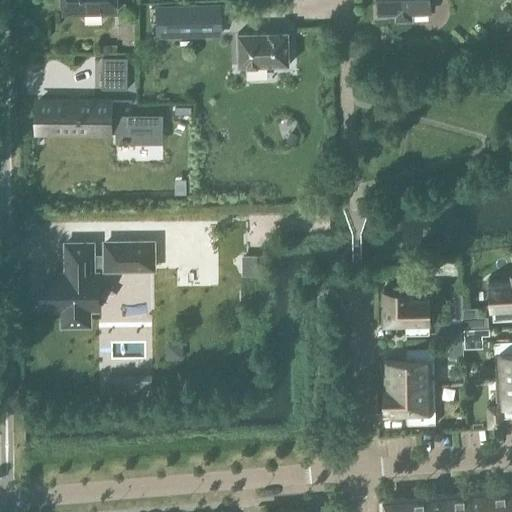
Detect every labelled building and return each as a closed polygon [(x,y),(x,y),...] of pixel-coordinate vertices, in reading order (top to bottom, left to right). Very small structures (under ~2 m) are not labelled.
[(62,0),(63,13),(98,12),(117,12),(116,0),(62,0)] [(411,13),(430,12),(429,0),(379,0),(380,14),(396,13),(397,17),(400,20),(408,20),(411,17),(411,13)] [(182,6),(157,7),(158,34),(182,34),(182,6)] [(280,32),(269,32),(240,33),(238,33),(238,35),(239,35),(239,64),(239,66),(241,66),(248,65),(248,66),(258,66),(258,65),(288,64),(288,65),(290,65),(290,63),(289,63),(289,34),(289,31),(287,32),(280,32)] [(111,44),(103,44),(103,52),(111,52),(111,51),(111,45),(111,44)] [(128,57),(102,57),(102,89),(128,89),(128,88),(124,88),(124,58),(128,58),(128,57)] [(39,100),(39,126),(40,126),(117,127),(116,141),(121,141),(121,142),(128,142),(152,142),(152,125),(162,125),(162,128),(163,128),(163,114),(118,114),(118,102),(118,100),(39,100)] [(291,131),(286,141),(294,145),(299,136),(291,131)] [(106,242),(106,255),(94,255),(94,243),(66,243),(66,275),(55,275),(55,286),(51,286),(51,309),(63,309),(63,319),(69,324),(84,324),(89,319),(89,308),(98,308),(98,274),(94,275),(94,265),(106,265),(106,269),(154,269),(154,242),(106,242)] [(511,280),(491,281),(493,321),(511,319),(511,280)] [(382,304),(382,313),(385,313),(385,323),(406,322),(406,334),(429,334),(429,295),(412,295),(412,290),(403,290),(403,289),(394,289),(394,290),(385,291),(385,304),(382,304)] [(488,317),(478,317),(464,318),(464,329),(475,328),(488,328),(488,317)] [(436,321),(436,340),(463,340),(463,321),(436,321)] [(496,380),(511,378),(511,340),(494,342),(496,380)] [(386,381),(386,386),(435,385),(434,347),(407,348),(407,360),(386,360),(386,372),(384,372),(384,381),(386,381)] [(511,378),(496,380),(497,406),(502,405),(503,425),(511,424),(511,378)] [(436,424),(435,385),(386,386),(386,391),(385,391),(385,400),(386,400),(387,412),(408,412),(408,424),(436,424)] [(491,490),(492,511),(511,511),(511,501),(511,489),(491,490)] [(492,511),(491,490),(470,492),(471,511),(492,511)] [(450,494),(451,511),(471,511),(470,492),(450,494)] [(451,511),(450,494),(430,496),(430,511),(451,511)] [(409,497),(410,511),(430,511),(430,496),(409,497)] [(410,511),(409,497),(386,499),(387,511),(410,511)]
